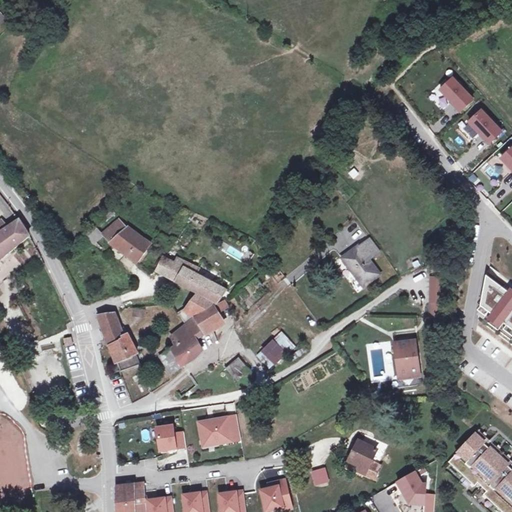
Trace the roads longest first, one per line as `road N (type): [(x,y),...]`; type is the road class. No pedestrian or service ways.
road 1 (unclassified): [(109,479),(95,370),(68,296),(35,224),(0,182)]
road 2 (residential): [(109,479),(295,460),(329,449)]
road 3 (residential): [(511,384),(470,350),(467,333),(479,243),(499,222)]
road 4 (residential): [(403,107),(499,222)]
